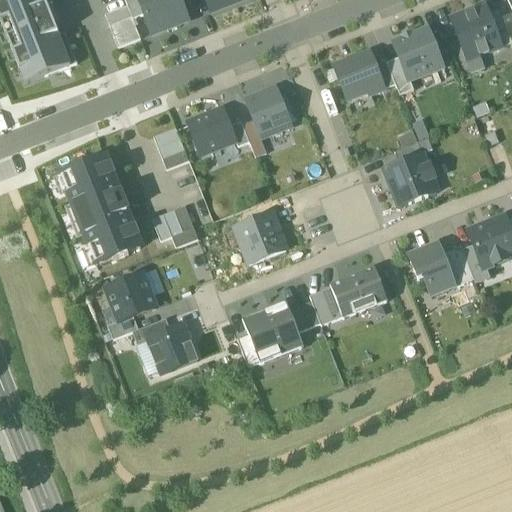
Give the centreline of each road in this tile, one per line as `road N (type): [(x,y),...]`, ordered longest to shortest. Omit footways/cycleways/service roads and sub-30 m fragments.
road 1 (residential): [(0,144),(288,33)]
road 2 (residential): [(288,33),(366,243)]
road 3 (residential): [(211,305),(366,243)]
road 4 (residential): [(366,243),(511,187)]
road 5 (secondary): [(0,383),(51,511)]
